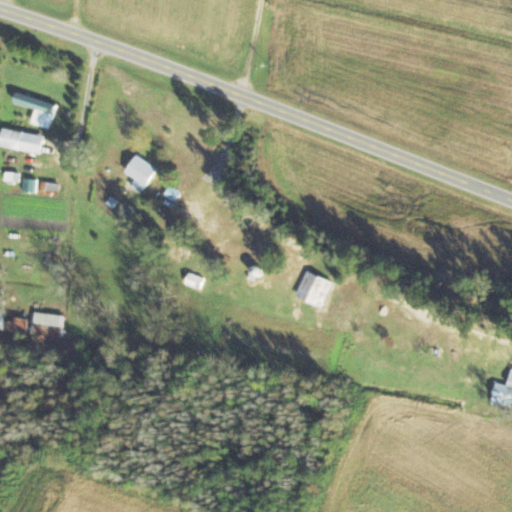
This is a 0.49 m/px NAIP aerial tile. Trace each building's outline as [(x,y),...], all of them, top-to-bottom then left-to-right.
[(14,103),(54,114),(57,104),(16,93),(14,103)] [(0,146),(41,154),(44,136),(3,128),(0,145),(0,146)] [(132,186),(141,193),(159,170),(138,155),(125,171),(137,180),(132,186)] [(321,309),(333,283),(307,271),(294,296),(321,309)] [(186,283),(196,287),(200,278),(189,274),(186,283)] [(64,314),(33,314),(33,337),(64,337),(64,314)] [(384,324),(418,332),(420,324),(385,317),(384,324)] [(511,368),(507,386),(495,383),(491,402),(511,407),(511,368)]
